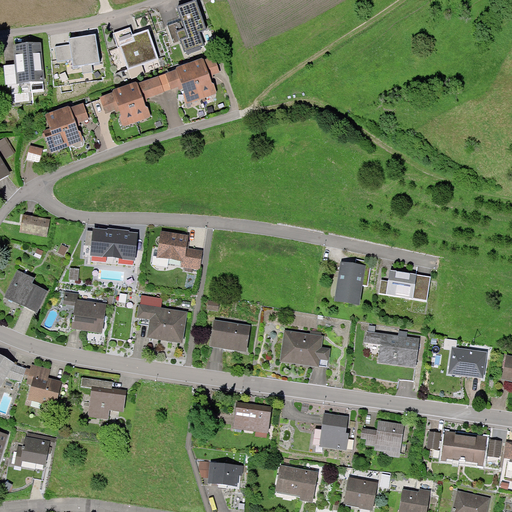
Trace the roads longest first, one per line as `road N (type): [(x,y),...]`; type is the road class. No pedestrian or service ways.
road 1 (residential): [(511,418),(54,354),(0,333)]
road 2 (residential): [(36,187),(50,203),(82,216),(276,230),(441,264)]
road 3 (track): [(237,115),(313,101),(441,180),(511,200)]
road 4 (residential): [(36,187),(100,157),(237,115)]
road 5 (track): [(237,115),(305,58),(398,0)]
road 6 (residential): [(0,507),(138,511)]
